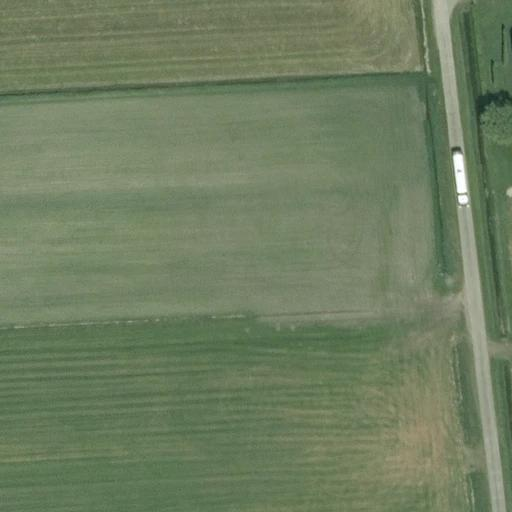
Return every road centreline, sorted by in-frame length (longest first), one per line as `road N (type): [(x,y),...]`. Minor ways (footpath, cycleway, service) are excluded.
road 1 (track): [(454,125),(490,437)]
road 2 (unclassified): [(440,0),(454,125)]
